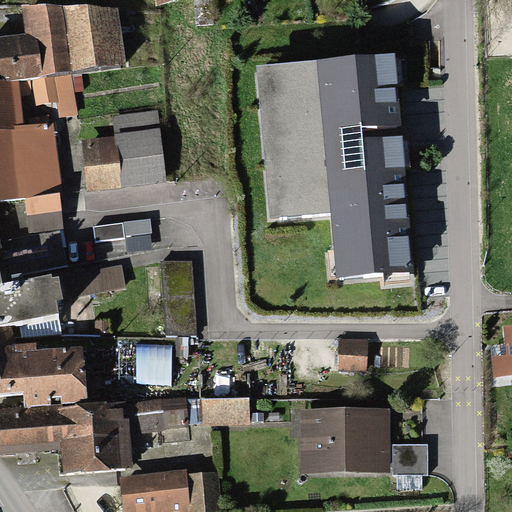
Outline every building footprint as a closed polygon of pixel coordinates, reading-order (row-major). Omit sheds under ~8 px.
[(154,0),(156,10),(194,2),(193,0),(154,0)] [(23,47),(0,49),(0,91),(11,90),(35,88),(35,87),(117,80),(112,22),(61,26),(60,13),(21,17),(23,47)] [(395,54),(256,65),(268,220),(331,216),(336,279),(414,273),(404,135),(362,138),(362,133),(361,128),(400,125),(395,54)] [(11,90),(0,91),(0,208),(21,207),(20,201),(58,198),(53,132),(15,135),(11,90)] [(118,144),(77,148),(81,196),(162,188),(155,119),(116,123),(118,144)] [(56,204),(24,205),(25,231),(56,230),(56,204)] [(148,215),(86,219),(87,233),(149,229),(148,215)] [(59,236),(4,243),(8,275),(63,268),(59,236)] [(191,318),(187,245),(154,246),(157,310),(157,320),(191,318)] [(0,293),(0,338),(54,337),(53,314),(51,289),(0,293)] [(505,362),(490,363),(490,383),(511,382),(511,334),(504,335),(505,362)] [(360,337),(328,338),(329,358),(361,357),(360,337)] [(250,348),(187,348),(186,403),(250,404),(250,348)] [(0,355),(0,395),(23,394),(25,408),(87,403),(78,360),(1,361),(0,355)] [(124,403),(87,403),(25,408),(0,409),(0,453),(61,451),(63,473),(127,468),(124,403)] [(160,406),(132,408),(134,437),(162,435),(160,406)] [(386,421),(299,421),(299,479),(386,479),(386,421)] [(425,451),(392,450),(391,480),(424,481),(425,451)] [(191,511),(189,472),(129,476),(131,511),(191,511)]
